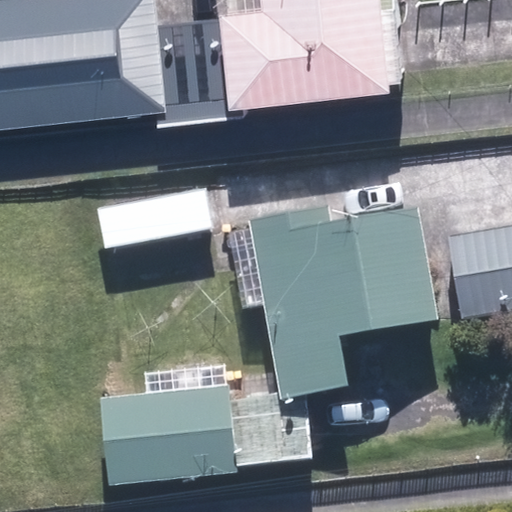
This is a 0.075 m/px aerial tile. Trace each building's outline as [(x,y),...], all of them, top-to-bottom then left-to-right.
[(164,0),(0,0),(0,118),(175,101),(164,0)] [(409,71),(401,0),(251,0),(236,2),(246,90),(409,71)] [(212,186),(101,205),(108,246),(219,228),(212,186)] [(338,203),(259,218),(293,398),(364,385),(354,335),(451,317),(429,204),(342,220),(338,203)] [(469,319),(511,311),(511,226),(453,238),(469,319)] [(114,398),(122,482),(249,470),(239,361),(154,369),(156,394),(114,398)]
